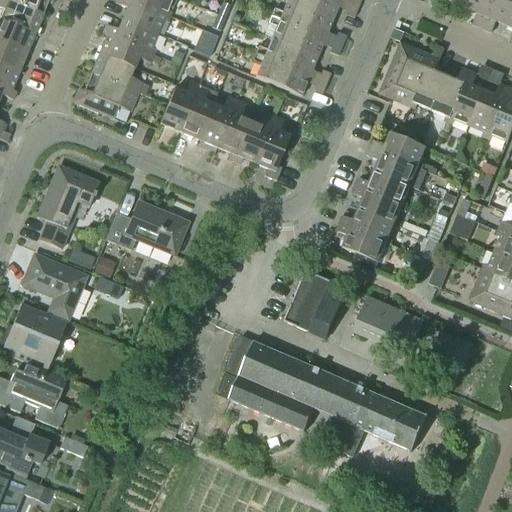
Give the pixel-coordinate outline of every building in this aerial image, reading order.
[(0,22),(33,36),(42,16),(2,0),(0,0),(0,11),(2,12),(0,17),(0,22)] [(49,0),(53,2),(53,0),(2,0),(42,16),(48,0),(49,0)] [(168,19),(122,0),(115,0),(114,5),(125,10),(121,21),(156,36),(162,21),(166,23),(168,19)] [(165,13),(170,0),(122,0),(168,19),(170,15),(165,13)] [(322,2),(323,0),(286,0),(285,3),(331,22),(337,8),(340,10),(342,5),(337,3),(336,8),(322,2)] [(356,11),(361,1),(358,0),(350,0),(347,7),(356,11)] [(468,12),(472,0),(448,0),(447,4),(468,12)] [(482,31),(494,0),(472,0),(468,12),(480,17),(478,21),(474,19),(471,27),(482,31)] [(505,28),(511,9),(511,0),(494,0),(482,31),(490,34),(493,27),(490,26),(491,22),(505,28)] [(331,22),(285,3),(281,15),(275,12),(271,14),(269,18),(309,35),(311,30),(325,36),(331,22)] [(352,21),(356,11),(347,7),(343,17),(352,21)] [(307,40),(309,35),(269,18),(267,23),(269,27),(274,29),(270,41),(315,60),(321,46),(324,47),(326,43),(322,41),(320,46),(307,40)] [(150,50),(156,36),(121,21),(116,33),(104,28),(101,36),(105,37),(152,57),(154,52),(150,50)] [(0,44),(26,55),(33,36),(0,22),(0,44)] [(192,45),(198,31),(190,28),(184,41),(192,45)] [(341,48),(344,40),(345,38),(336,35),(332,45),(341,48)] [(152,57),(105,37),(98,56),(133,71),(137,61),(149,66),(152,57)] [(315,60),(270,41),(265,52),(259,50),(255,51),(253,56),(293,73),(295,68),(309,74),(315,60)] [(0,66),(18,74),(26,55),(0,44),(0,66)] [(337,58),(341,48),(332,45),(328,55),(337,58)] [(409,109),(429,62),(411,55),(413,51),(399,45),(378,96),(409,109)] [(129,80),(133,71),(98,56),(88,80),(134,100),(140,85),(129,80)] [(304,83),(291,78),(293,73),(253,56),(251,61),(253,65),(259,67),(253,79),(299,98),(305,84),(308,85),(310,80),(306,79),(304,83)] [(430,113),(445,77),(434,73),(439,61),(431,58),(429,62),(409,109),(414,111),(416,107),(430,113)] [(0,88),(10,92),(18,74),(0,66),(0,88)] [(447,125),(468,74),(461,70),(456,82),(445,77),(430,113),(445,119),(443,123),(447,125)] [(325,85),(329,77),(329,76),(320,72),(316,82),(325,85)] [(468,129),(483,93),(471,89),(476,77),(468,74),(447,125),(451,127),(453,122),(468,129)] [(128,114),(134,100),(88,80),(82,93),(78,91),(72,105),(112,121),(124,126),(128,114)] [(321,96),(325,85),(316,82),(312,92),(321,96)] [(171,95),(174,88),(162,83),(159,91),(171,95)] [(178,135),(197,88),(188,84),(183,96),(173,91),(158,126),(178,135)] [(485,141),(507,90),(499,86),(494,98),(483,93),(468,129),(482,134),(480,139),(485,141)] [(15,94),(10,92),(0,88),(0,97),(11,102),(15,94)] [(197,142),(211,107),(201,103),(206,91),(197,88),(178,135),(197,142)] [(506,145),(511,131),(511,105),(509,104),(511,96),(511,91),(507,90),(485,141),(489,142),(491,138),(506,145)] [(215,150),(235,103),(226,99),(221,111),(211,107),(197,142),(215,150)] [(232,164),(249,123),(239,119),(244,107),(235,103),(215,150),(228,155),(225,161),(232,164)] [(253,166),(272,118),(263,115),(258,127),(249,123),(232,164),(238,166),(240,161),(253,166)] [(275,169),(287,139),(277,134),(281,122),(272,118),(253,166),(266,171),(263,179),(274,183),(279,171),(275,169)] [(0,142),(5,145),(9,137),(0,133),(0,142)] [(418,165),(425,150),(389,135),(384,147),(373,143),(369,150),(421,171),(423,167),(418,165)] [(421,171),(369,150),(366,158),(378,163),(373,174),(408,189),(415,174),(419,176),(421,171)] [(65,231),(75,206),(86,211),(91,200),(92,200),(94,196),(93,195),(97,185),(63,171),(57,186),(50,183),(35,220),(45,224),(37,243),(59,252),(67,232),(65,231)] [(357,180),(354,188),(405,209),(407,205),(402,203),(408,189),(373,174),(369,185),(357,180)] [(482,202),(492,179),(485,176),(475,198),(482,202)] [(405,209),(354,188),(351,195),(362,200),(358,212),(393,226),(399,212),(403,214),(405,209)] [(456,216),(463,219),(470,204),(462,201),(456,216)] [(172,254),(184,225),(164,216),(163,219),(152,215),(153,213),(136,206),(128,225),(113,219),(104,242),(130,253),(134,242),(152,249),(153,246),(172,254)] [(387,241),(393,226),(358,212),(353,223),(341,218),(338,226),(389,247),(391,243),(387,241)] [(445,225),(448,218),(436,213),(433,220),(445,225)] [(511,217),(505,215),(497,233),(511,239),(511,217)] [(450,232),(457,235),(463,220),(456,217),(450,232)] [(389,247),(338,226),(335,233),(347,238),(342,250),(377,265),(383,249),(388,251),(389,247)] [(511,239),(497,233),(495,238),(499,240),(493,254),(511,261),(511,239)] [(511,261),(493,254),(487,269),(483,267),(481,272),(511,284),(511,261)] [(66,322),(85,279),(33,257),(20,287),(52,300),(47,314),(66,322)] [(422,279),(428,264),(421,261),(415,276),(422,279)] [(511,284),(481,272),(468,303),(511,321),(511,284)] [(325,342),(346,290),(305,273),(283,324),(325,342)] [(407,357),(422,323),(366,299),(352,333),(364,339),(407,357)] [(45,373),(65,326),(19,307),(0,353),(0,355),(25,366),(45,373)] [(361,390),(304,366),(240,338),(215,397),(303,434),(313,411),(346,426),(361,390)] [(55,404),(64,382),(45,373),(25,366),(21,376),(13,373),(8,384),(0,380),(0,407),(18,415),(23,404),(37,410),(33,421),(56,431),(66,408),(55,404)] [(410,454),(426,418),(361,390),(346,426),(341,437),(336,448),(334,452),(351,460),(363,433),(377,439),(378,442),(384,445),(387,443),(410,454)] [(336,448),(341,437),(325,430),(320,441),(336,448)] [(38,468),(47,446),(26,437),(23,446),(17,443),(18,441),(0,433),(0,465),(5,468),(25,476),(30,464),(38,468)] [(81,460),(86,449),(63,439),(58,450),(81,460)] [(44,506),(49,493),(23,482),(25,476),(5,468),(3,473),(0,472),(0,511),(13,511),(20,496),(44,506)]
